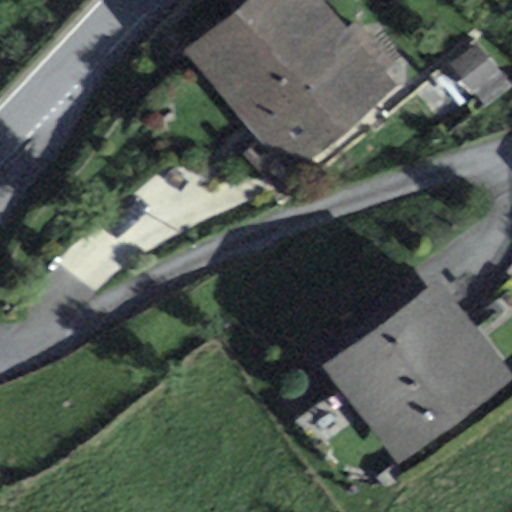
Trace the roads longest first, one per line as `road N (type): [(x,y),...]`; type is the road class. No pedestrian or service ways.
road 1 (residential): [(511,148),(224,247),(0,353)]
road 2 (residential): [(0,199),(82,91),(78,62)]
